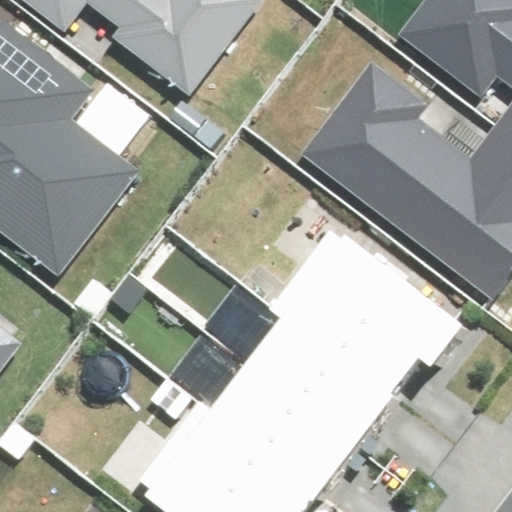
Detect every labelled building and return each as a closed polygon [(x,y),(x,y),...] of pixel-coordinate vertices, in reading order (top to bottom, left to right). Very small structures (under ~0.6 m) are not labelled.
[(26,0),(47,15),(59,0),(169,87),(238,0),(26,0)] [(362,24),(287,121),(490,276),(511,247),(511,0),(388,0),(386,4),(470,68),(488,45),(507,59),(464,115),(421,82),(427,74),(362,24)] [(87,86),(0,17),(0,234),(41,266),(133,150),(73,104),(87,86)] [(474,323),(345,223),(286,298),(300,308),(405,390),(438,349),(448,357),(474,323)] [(405,390),(300,308),(258,362),(364,444),(405,390)] [(0,373),(23,345),(0,326),(0,373)] [(364,444),(258,362),(223,406),(329,488),(364,444)] [(310,511),(329,488),(209,396),(144,479),(186,511),(310,511)]
